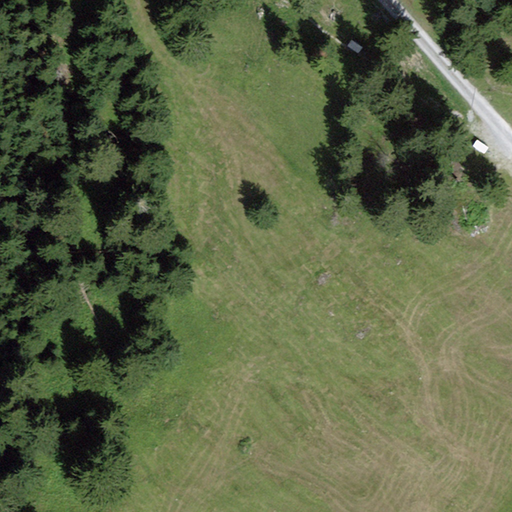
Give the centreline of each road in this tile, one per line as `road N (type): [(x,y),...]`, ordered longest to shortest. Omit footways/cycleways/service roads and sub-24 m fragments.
road 1 (track): [(511,137),(451,117),(292,0)]
road 2 (track): [(388,0),(511,136)]
